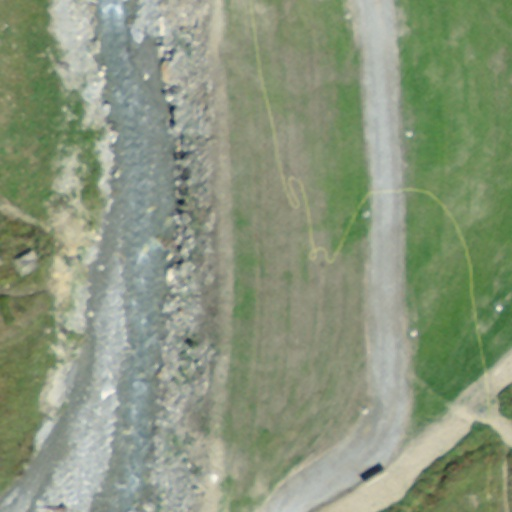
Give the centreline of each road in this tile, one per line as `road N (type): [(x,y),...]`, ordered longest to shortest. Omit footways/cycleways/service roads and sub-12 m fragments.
road 1 (track): [(370,0),(389,360)]
road 2 (track): [(389,360),(387,427),(289,496),(279,511)]
road 3 (track): [(389,360),(511,440)]
